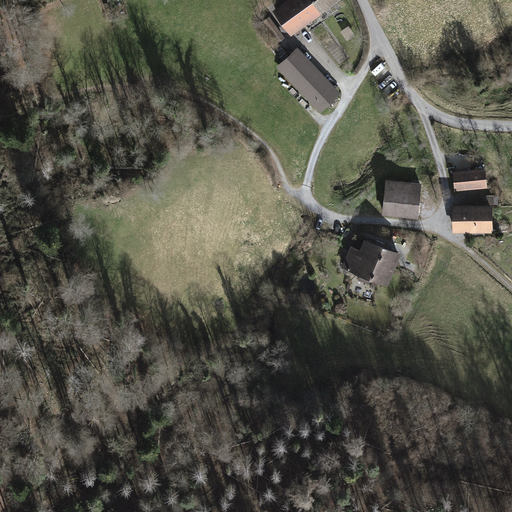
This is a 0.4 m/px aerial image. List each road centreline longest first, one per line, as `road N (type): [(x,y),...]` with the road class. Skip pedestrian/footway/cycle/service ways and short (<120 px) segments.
road 1 (track): [(85,91),(145,82),(193,97),(259,138),(290,189),(308,200)]
road 2 (unclassified): [(362,0),(422,105),(446,119),(511,126)]
